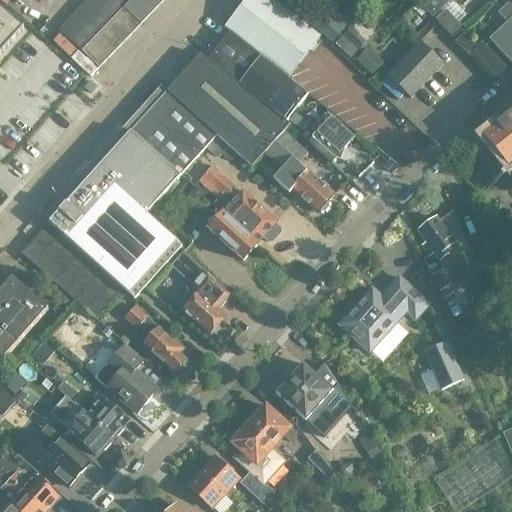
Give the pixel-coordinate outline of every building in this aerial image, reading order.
[(101,0),(86,0),(85,2),(107,23),(116,14),(101,0)] [(119,0),(101,0),(116,14),(124,5),(119,0)] [(134,0),(132,0),(125,8),(142,24),(151,15),(134,0)] [(151,0),(134,0),(151,15),(159,7),(151,0)] [(289,77),(321,38),(275,0),(248,0),(227,26),(289,77)] [(449,1),(449,0),(426,0),(420,6),(433,19),(449,2),(449,1)] [(511,0),(510,0),(511,1),(499,14),(506,21),(511,14),(511,0)] [(107,23),(85,2),(77,11),(98,32),(107,23)] [(0,56),(24,29),(0,8),(0,56)] [(125,8),(116,17),(133,34),(142,25),(125,8)] [(323,25),(334,37),(352,20),(341,8),(323,25)] [(451,34),(462,26),(448,9),(438,17),(451,34)] [(77,11),(68,21),(89,41),(98,32),(77,11)] [(116,17),(108,26),(125,42),(133,34),(116,17)] [(511,18),(489,41),(511,65),(511,18)] [(68,21),(58,31),(80,50),(89,41),(68,21)] [(108,26),(99,35),(116,51),(125,42),(108,26)] [(351,26),(336,42),(352,56),(367,39),(351,26)] [(231,33),(209,59),(287,122),(308,96),(231,33)] [(478,48),(464,34),(455,43),(468,57),(469,57),(478,48)] [(99,35),(91,43),(108,60),(116,51),(99,35)] [(387,78),(411,100),(444,65),(421,42),(387,78)] [(83,52),(100,68),(108,60),(91,43),(83,52)] [(478,48),(469,57),(494,85),(509,71),(483,43),(478,48)] [(373,72),(383,61),(367,47),(358,59),(373,72)] [(291,125),(287,122),(209,59),(202,54),(169,92),(218,136),(253,167),(266,153),(283,133),(291,125)] [(218,136),(169,92),(168,91),(131,132),(181,177),(218,136)] [(508,170),(511,167),(511,115),(483,138),(508,170)] [(345,164),(349,153),(344,151),(355,139),(332,118),(326,125),(321,121),(313,130),(317,134),(309,143),(332,164),(336,161),(345,164)] [(183,178),(181,177),(131,132),(96,172),(183,249),(184,248),(148,216),(183,178)] [(307,155),(283,133),(266,153),(284,170),(276,179),(290,192),(292,190),(319,214),(335,196),(309,172),(307,174),(298,165),(307,155)] [(244,194),(220,173),(213,166),(200,181),(217,196),(219,193),(223,196),(217,203),(261,242),(277,224),(244,194)] [(183,249),(96,172),(51,222),(125,290),(136,300),(183,249)] [(261,242),(217,203),(214,206),(224,215),(210,231),(245,262),(259,246),(258,245),(261,242)] [(439,262),(440,262),(443,270),(436,274),(445,290),(451,287),(452,288),(476,275),(454,244),(436,219),(417,233),(431,251),(427,254),(430,258),(434,255),(439,262)] [(125,290),(51,222),(24,252),(97,320),(125,290)] [(171,267),(196,290),(190,297),(193,301),(184,311),(211,335),(227,316),(220,310),(232,296),(184,253),(171,267)] [(0,364),(50,308),(15,276),(0,292),(0,364)] [(415,321),(429,305),(399,278),(381,299),(372,290),(340,326),(369,353),(406,313),(415,321)] [(176,374),(188,361),(181,354),(184,351),(137,307),(126,319),(137,329),(140,326),(160,344),(152,352),(176,374)] [(474,323),(480,336),(504,325),(498,311),(474,323)] [(463,379),(447,343),(425,353),(441,389),(463,379)] [(143,364),(122,347),(106,368),(116,376),(107,387),(139,415),(158,392),(135,373),(143,364)] [(332,412),(347,396),(326,364),(315,376),(304,366),(277,395),(307,422),(323,404),(332,412)] [(77,394),(64,383),(58,388),(67,396),(72,400),(77,394)] [(0,390),(0,410),(3,414),(15,400),(2,388),(0,390)] [(84,412),(72,400),(67,396),(52,412),(31,394),(22,404),(47,426),(51,430),(59,421),(98,457),(114,439),(84,412)] [(100,394),(93,402),(84,412),(114,439),(130,421),(100,394)] [(267,406),(250,425),(275,447),(283,438),(290,444),(298,435),(291,429),(292,428),(267,406)] [(275,447),(250,425),(233,444),(242,452),(235,459),(252,474),(243,484),(273,510),(282,500),(266,485),(287,462),(273,449),(275,447)] [(45,466),(70,488),(90,465),(51,430),(47,426),(19,455),(20,457),(38,473),(45,466)] [(511,429),(501,434),(511,460),(511,429)] [(368,433),(358,440),(378,470),(388,464),(368,433)] [(303,440),(295,448),(309,460),(316,451),(303,440)] [(30,484),(17,472),(18,472),(3,458),(0,455),(0,468),(48,511),(60,498),(37,477),(30,484)] [(215,458),(188,487),(213,509),(239,480),(215,458)] [(47,511),(48,511),(0,468),(0,484),(2,487),(0,488),(0,492),(21,511),(47,511)] [(0,511),(21,511),(0,492),(0,511)]
